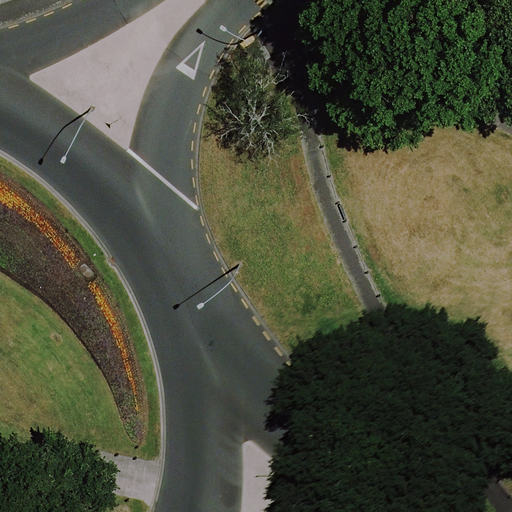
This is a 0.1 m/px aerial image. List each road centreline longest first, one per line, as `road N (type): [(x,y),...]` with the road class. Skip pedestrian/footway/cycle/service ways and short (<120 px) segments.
road 1 (secondary): [(224,368),(262,421),(390,511)]
road 2 (tertiary): [(203,0),(173,93),(153,211)]
road 3 (secondary): [(0,98),(95,151),(153,211)]
road 4 (secondary): [(153,211),(198,285),(224,368)]
road 5 (secondary): [(224,368),(230,429),(221,511)]
road 6 (tertiary): [(0,52),(118,0)]
